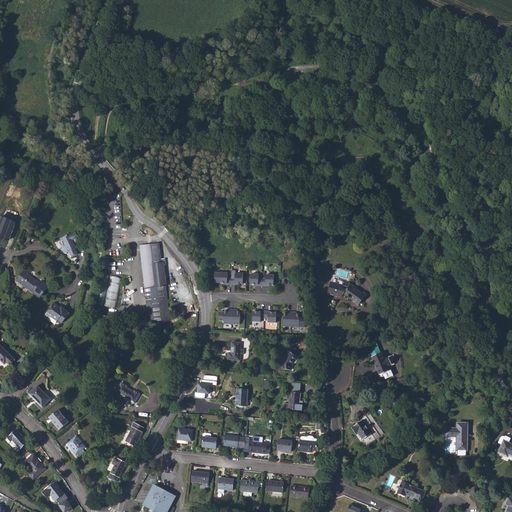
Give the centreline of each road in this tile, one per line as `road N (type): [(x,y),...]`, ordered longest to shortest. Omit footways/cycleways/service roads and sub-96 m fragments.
road 1 (tertiary): [(205,301),(174,245),(134,209),(77,128),(75,87),(105,0)]
road 2 (residential): [(148,448),(307,472)]
road 3 (tertiary): [(148,448),(198,351),(205,301)]
road 4 (residential): [(92,511),(14,403)]
